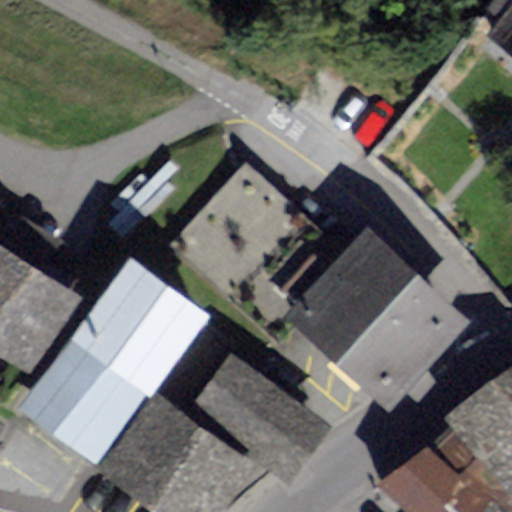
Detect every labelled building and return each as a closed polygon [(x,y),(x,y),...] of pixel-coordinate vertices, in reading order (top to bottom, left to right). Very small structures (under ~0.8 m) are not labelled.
[(511,27),(502,40),(511,48),(511,27)] [(325,240),(250,172),(171,254),(247,320),(325,240)] [(380,224),(299,322),(397,403),(478,306),(380,224)] [(0,240),(0,353),(41,379),(92,297),(0,240)] [(221,320),(142,261),(85,338),(165,396),(221,320)] [(87,345),(35,411),(102,463),(153,397),(87,345)] [(241,356),(203,410),(302,477),(339,422),(241,356)] [(511,385),(458,423),(463,429),(511,488),(511,385)] [(165,396),(113,474),(169,511),(229,511),(264,461),(165,396)] [(0,452),(14,427),(0,418),(0,452)] [(511,511),(511,488),(463,429),(390,488),(413,511),(511,511)]
